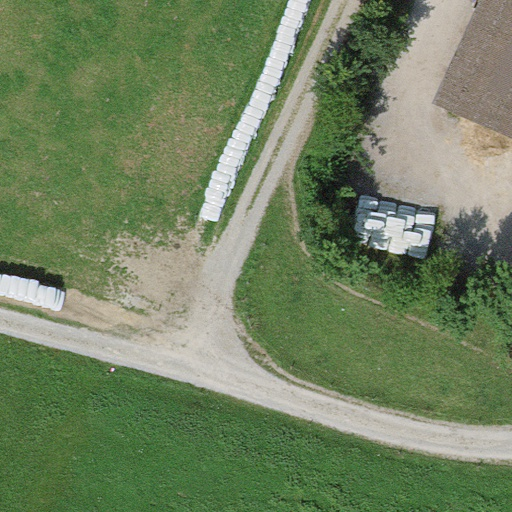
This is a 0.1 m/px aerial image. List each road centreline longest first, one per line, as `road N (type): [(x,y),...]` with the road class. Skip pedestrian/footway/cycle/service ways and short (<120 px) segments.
road 1 (track): [(0,316),(418,431),(511,440)]
road 2 (track): [(196,370),(226,238),(342,0)]
road 3 (track): [(511,219),(414,120),(409,63),(439,0)]
